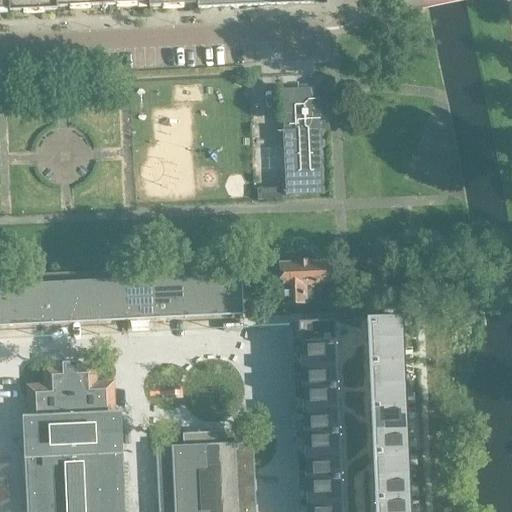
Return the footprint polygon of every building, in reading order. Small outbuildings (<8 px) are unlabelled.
[(0,0),(0,9),(9,10),(9,12),(11,12),(9,0),(0,0)] [(9,0),(11,12),(23,11),(23,13),(33,12),(32,0),(9,0)] [(32,0),(33,12),(42,12),(42,10),(56,9),(55,0),(32,0)] [(55,0),(56,9),(56,7),(69,6),(69,8),(80,8),(79,0),(55,0)] [(148,0),(149,3),(149,7),(162,6),(163,9),(173,8),(172,0),(148,0)] [(172,0),(173,8),(182,8),(182,5),(197,4),(196,0),(172,0)] [(196,0),(197,4),(197,9),(220,8),(219,0),(196,0)] [(243,0),(219,0),(220,8),(243,8),(244,8),(243,0)] [(323,147),(323,131),(328,131),(326,88),(281,90),(286,195),(323,193),(321,147),(323,147)] [(256,200),(281,199),(281,188),(256,189),(256,200)] [(328,262),(278,264),(279,287),(281,287),(282,305),(307,304),(307,303),(320,303),(320,302),(331,301),(330,284),(328,284),(328,262)] [(240,266),(209,268),(211,316),(242,315),(240,273),(240,266)] [(209,268),(180,269),(183,318),(211,316),(209,268)] [(180,269),(152,270),(154,319),(183,318),(180,269)] [(152,270),(123,271),(125,320),(154,319),(152,270)] [(123,271),(94,273),(96,322),(125,320),(123,271)] [(94,273),(65,274),(68,323),(96,322),(94,273)] [(65,274),(37,275),(39,325),(68,323),(65,274)] [(37,275),(14,276),(16,326),(39,325),(37,275)] [(14,276),(0,276),(0,326),(16,326),(14,276)] [(328,321),(298,322),(306,511),(411,511),(403,318),(391,319),(391,318),(328,321)] [(255,511),(252,444),(237,445),(237,444),(225,444),(224,431),(212,432),(182,433),(182,446),(171,447),(155,448),(157,511),(125,511),(122,455),(121,414),(120,412),(116,412),(114,381),(97,381),(96,365),(42,367),(42,384),(25,384),(27,419),(24,419),(27,479),(28,511),(255,511)]
